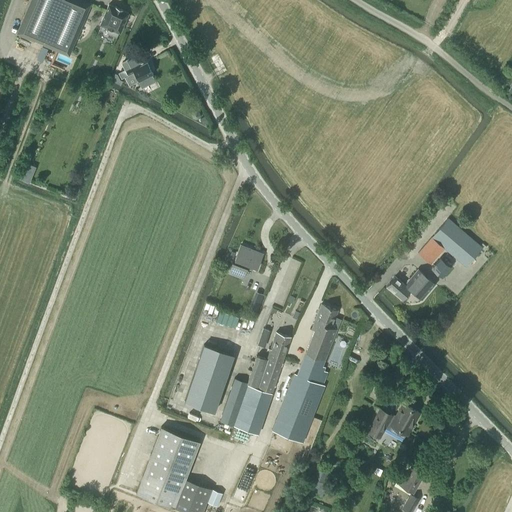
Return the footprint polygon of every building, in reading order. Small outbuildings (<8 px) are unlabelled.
[(30,0),(17,33),(68,55),(90,3),(82,0),(30,0)] [(120,33),(128,13),(122,10),(122,9),(115,6),(115,7),(108,4),(100,24),(102,25),(99,30),(116,37),(118,32),(120,33)] [(127,74),(133,71),(137,80),(138,80),(141,86),(153,80),(150,74),(152,73),(147,61),(139,65),(138,63),(125,69),(127,74)] [(116,75),(114,74),(114,73),(112,78),(113,82),(119,85),(120,84),(120,83),(121,81),(119,79),(116,75)] [(191,115),(192,118),(195,119),(198,119),(199,116),(199,113),(196,111),(193,112),(191,115)] [(18,176),(27,179),(31,168),(23,164),(18,176)] [(481,248),(481,247),(447,218),(417,253),(430,264),(444,249),(465,267),(478,251),(481,253),(484,250),(481,248)] [(228,272),(243,278),(246,269),(245,268),(246,264),(256,268),(262,254),(240,245),(234,260),(235,260),(234,264),(231,263),(228,272)] [(431,268),(442,277),(451,267),(440,257),(431,268)] [(421,299),(434,284),(417,269),(405,284),(394,276),(386,286),(401,299),(409,291),(413,295),(414,293),(421,299)] [(258,292),(255,298),(261,301),(263,294),(258,292)] [(331,326),(337,310),(321,303),(314,320),(317,321),(331,326)] [(221,310),(218,321),(232,324),(235,314),(221,310)] [(322,365),(336,328),(331,326),(317,321),(303,358),(322,365)] [(247,382),(272,391),(290,337),(276,332),(266,359),(256,356),(252,367),(247,382)] [(204,344),(184,401),(214,411),(233,354),(204,344)] [(316,382),(322,365),(303,358),(296,375),(316,382)] [(302,442),(324,385),(316,382),(296,375),(294,374),(272,430),(302,442)] [(231,429),(247,382),(234,378),(218,424),(231,429)] [(234,425),(257,433),(271,393),(248,385),(234,425)] [(406,433),(418,412),(403,403),(395,417),(380,408),(367,430),(379,437),(384,427),(403,438),(406,433)] [(136,492),(189,511),(201,511),(211,487),(185,477),(199,440),(161,425),(136,492)] [(395,481),(412,491),(424,471),(411,464),(403,477),(398,474),(395,481)] [(324,482),(328,470),(320,467),(315,479),(324,482)] [(402,508),(408,511),(411,511),(419,499),(410,494),(402,508)]
